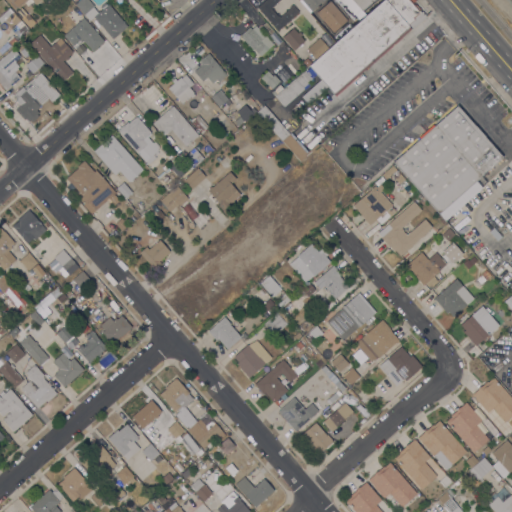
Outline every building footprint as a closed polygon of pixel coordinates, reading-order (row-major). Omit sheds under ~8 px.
[(40,0),(36,4),(32,0),(26,0),(18,8),(10,0),(9,0),(7,2),(5,0),(40,0)] [(127,26),(112,39),(94,18),(91,21),(85,14),(84,15),(75,4),(79,1),(78,0),(89,0),(94,6),(93,7),(98,12),(103,9),(101,7),(104,4),(106,6),(108,4),(127,26)] [(279,0),(270,8),(277,16),(278,15),(280,17),(290,8),(289,7),(292,4),(298,12),(278,30),(257,7),(264,0),(279,0)] [(420,12),(422,11),(426,16),(412,29),(411,28),(335,96),(327,87),(308,104),(301,96),(320,79),(316,74),(311,78),(313,80),(310,82),(309,81),(308,81),(309,82),(308,83),(310,85),(304,90),(304,89),(283,107),(275,97),(283,90),(358,23),(366,16),(384,0),(415,0),(412,3),(414,4),(415,3),(420,9),(419,10),(420,12)] [(323,0),(311,11),(301,0),(323,0)] [(373,0),(361,11),(366,16),(358,23),(338,0),(373,0)] [(347,20),(333,33),(316,13),(330,1),(347,20)] [(0,22),(3,26),(0,29),(0,15),(9,8),(28,29),(18,38),(3,20),(0,22)] [(35,22),(29,28),(21,19),(26,13),(35,22)] [(104,41),(92,51),(83,41),(81,42),(79,40),(73,46),(64,35),(83,18),(104,41)] [(255,25),(265,36),(273,44),(260,56),(253,49),(252,50),(242,38),(242,37),(240,35),(249,27),(251,29),(255,25)] [(297,33),(299,32),(301,34),(300,36),(304,41),(294,50),(282,37),(293,28),(297,33)] [(73,52),(68,56),(69,58),(66,60),(65,59),(62,61),(73,72),(63,81),(29,43),(39,35),(50,46),(60,38),(64,42),(73,52)] [(319,37),(328,47),(316,58),(307,49),(319,37)] [(0,59),(13,48),(20,57),(5,70),(8,74),(16,67),(19,71),(16,74),(20,78),(5,90),(0,84),(0,59)] [(219,82),(217,79),(212,83),(207,77),(202,81),(193,71),(200,66),(199,65),(201,63),(199,61),(208,53),(212,57),(211,58),(227,75),(219,82)] [(25,65),(36,55),(43,64),(32,73),(25,65)] [(267,71),(272,76),(274,75),(280,81),(277,83),(271,89),(260,77),(267,71)] [(59,95),(51,102),(48,98),(39,106),(40,107),(36,110),(38,113),(37,114),(38,116),(32,122),(30,120),(28,122),(25,118),(24,120),(15,109),(19,105),(15,100),(16,98),(13,95),(22,86),(23,87),(40,72),(59,95)] [(168,88),(173,83),(171,81),(174,78),(176,80),(180,77),(181,78),(185,74),(193,83),(189,87),(193,93),(194,95),(191,97),(190,96),(181,103),(168,88)] [(270,92),(278,85),(283,90),(275,97),(270,92)] [(231,103),(227,106),(224,102),(218,107),(210,97),(219,89),(231,103)] [(244,104),(253,114),(244,122),(236,112),(244,104)] [(198,135),(185,146),(171,129),(163,136),(152,123),(172,106),(198,135)] [(290,135),(291,134),(309,153),(300,161),(257,113),(264,106),(290,135)] [(457,106),(502,157),(475,181),(481,187),(444,220),(393,162),(457,106)] [(207,126),(204,129),(194,117),(198,114),(207,126)] [(150,133),(150,134),(147,137),(152,143),(153,141),(157,146),(158,147),(157,149),(158,150),(152,155),(155,158),(147,164),(117,130),(127,122),(128,123),(136,116),(150,132),(150,133)] [(239,116),(243,121),(238,126),(234,121),(239,116)] [(111,135),(121,147),(122,147),(142,169),(129,182),(119,171),(115,175),(94,151),(111,135)] [(207,154),(202,149),(207,144),(212,150),(207,154)] [(190,170),(181,159),(194,148),(195,149),(198,147),(201,150),(198,153),(203,159),(190,170)] [(91,214),(83,205),(85,203),(76,193),(78,192),(66,178),(77,168),(76,167),(84,160),(93,172),(96,170),(115,192),(113,194),(118,200),(113,205),(108,199),(91,214)] [(188,170),(179,178),(170,167),(179,160),(188,170)] [(392,165),(396,170),(385,179),(381,175),(392,165)] [(191,189),(183,180),(197,168),(205,177),(191,189)] [(224,209),(208,191),(208,190),(208,189),(210,187),(212,187),(229,172),(235,179),(230,183),(240,194),(224,209)] [(405,179),(399,184),(394,178),(400,174),(405,179)] [(392,205),(391,206),(395,211),(380,224),(376,219),(369,225),(352,205),(375,186),(376,187),(377,186),(374,182),(381,176),(384,180),(379,184),(383,188),(380,191),(392,205)] [(131,193),(125,198),(117,188),(123,183),(131,193)] [(180,206),(178,204),(170,211),(160,200),(176,185),(188,199),(180,206)] [(400,256),(390,245),(388,247),(380,238),(382,237),(378,232),(413,201),(421,210),(401,228),(403,230),(402,231),(406,235),(424,219),(432,228),(400,256)] [(182,206),(193,226),(200,222),(188,202),(182,206)] [(24,246),(9,229),(18,220),(29,210),(45,229),(34,239),(33,237),(24,246)] [(115,223),(121,218),(128,226),(121,231),(115,223)] [(0,228),(3,231),(4,231),(14,243),(10,247),(11,248),(8,251),(16,260),(3,270),(0,266),(0,228)] [(454,235),(447,241),(441,235),(448,228),(454,235)] [(118,234),(112,240),(109,235),(114,230),(118,234)] [(169,252),(158,261),(161,264),(155,270),(139,253),(146,246),(148,249),(159,240),(169,252)] [(314,276),(313,275),(305,283),(289,264),(298,256),(297,256),(311,244),(318,252),(322,248),(328,254),(325,256),(330,262),(314,276)] [(63,277),(57,270),(54,272),(48,265),(54,259),(53,258),(62,249),(78,267),(69,275),(67,273),(63,277)] [(427,259),(435,252),(446,264),(438,270),(439,271),(433,276),(438,281),(429,288),(425,283),(422,286),(411,273),(413,271),(407,264),(421,252),(427,259)] [(37,263),(28,270),(19,260),(28,253),(37,263)] [(462,263),(467,259),(472,265),(468,269),(462,263)] [(45,273),(39,278),(31,269),(37,264),(45,273)] [(333,265),(341,274),(339,276),(342,280),(344,278),(350,285),(335,299),(323,286),(320,289),(314,282),(333,265)] [(82,270),(90,279),(80,288),(72,280),(82,270)] [(481,275),(481,274),(485,270),(490,276),(480,284),(476,279),(481,275)] [(2,293),(0,290),(0,277),(3,275),(11,285),(10,286),(29,307),(23,313),(19,308),(18,309),(3,292),(2,293)] [(281,289),(272,297),(259,283),(268,275),(281,289)] [(456,279),(473,298),(453,317),(448,311),(447,313),(433,298),(456,279)] [(31,288),(24,293),(18,287),(25,281),(31,288)] [(41,301),(41,300),(48,294),(48,293),(56,287),(61,292),(53,298),(54,300),(48,306),(58,319),(49,326),(39,313),(40,312),(38,310),(37,310),(34,307),(41,301)] [(375,312),(342,340),(326,322),(341,308),(358,292),(375,312)] [(280,309),(276,305),(286,296),(290,300),(280,309)] [(511,298),(511,309),(511,310),(503,301),(510,296),(511,298)] [(498,325),(475,346),(463,332),(465,330),(460,324),(482,306),(498,325)] [(43,321),(37,326),(28,315),(34,310),(43,321)] [(274,336),(264,324),(279,310),(289,321),(286,323),(287,324),(274,336)] [(0,314),(2,317),(4,316),(10,324),(5,328),(0,321),(0,314)] [(111,345),(101,333),(104,330),(100,325),(109,317),(114,322),(121,315),(131,327),(111,345)] [(14,326),(12,323),(18,317),(21,320),(14,326)] [(227,349),(218,339),(216,340),(208,331),(224,317),(230,324),(229,324),(241,337),(227,349)] [(305,332),(299,326),(307,319),(312,325),(305,332)] [(355,343),(382,320),(391,330),(390,331),(399,341),(396,343),(395,343),(378,358),(377,357),(371,362),(355,343)] [(64,343),(52,328),(61,321),(73,335),(71,337),(64,343)] [(322,333),(315,339),(309,332),(316,326),(322,333)] [(77,342),(84,336),(85,336),(91,331),(97,337),(96,337),(106,348),(100,353),(101,353),(84,368),(71,353),(80,346),(77,342)] [(298,332),(301,336),(297,340),(293,336),(298,332)] [(19,342),(28,335),(34,342),(35,341),(37,343),(36,344),(48,358),(39,366),(19,342)] [(271,358),(248,378),(236,364),(238,362),(233,357),(247,345),(256,340),(271,358)] [(299,350),(295,345),(299,341),(303,346),(299,350)] [(5,353),(16,344),(24,355),(14,363),(5,353)] [(400,346),(409,357),(411,355),(421,366),(405,381),(403,378),(395,385),(378,366),(400,346)] [(63,387),(53,375),(57,372),(56,370),(58,369),(52,362),(62,353),(69,361),(73,358),(83,370),(63,387)] [(339,372),(330,362),(339,354),(348,364),(339,372)] [(0,372),(0,360),(3,358),(9,365),(11,364),(14,368),(13,369),(23,380),(14,388),(0,372)] [(274,402),(264,392),(262,393),(254,385),(282,359),(297,375),(289,382),(281,373),(275,378),(287,390),(274,402)] [(47,383),(48,382),(51,385),(50,386),(51,388),(52,387),(54,389),(53,390),(56,394),(47,402),(46,401),(37,408),(20,389),(30,380),(26,376),(27,375),(25,373),(34,365),(44,376),(42,377),(47,383)] [(360,376),(349,386),(341,377),(351,367),(360,376)] [(497,382),(496,383),(498,385),(499,384),(511,398),(511,416),(505,422),(493,408),(487,413),(471,395),(478,389),(477,389),(480,386),(481,387),(487,381),(487,382),(493,377),(497,382)] [(189,393),(184,397),(185,398),(182,401),(180,399),(178,400),(182,405),(174,412),(159,394),(164,390),(163,388),(175,378),(189,393)] [(0,397),(10,389),(23,403),(22,404),(32,415),(30,417),(30,418),(28,420),(28,419),(23,423),(24,423),(20,427),(19,426),(13,432),(2,420),(6,417),(5,415),(8,413),(9,414),(10,413),(8,411),(2,417),(0,414),(0,397)] [(304,409),(311,403),(318,411),(312,416),(312,417),(295,432),(277,411),(293,397),(304,409)] [(150,400),(161,412),(157,415),(158,416),(155,419),(154,417),(142,428),(132,417),(150,400)] [(481,420),(476,425),(488,439),(473,453),(450,426),(449,427),(445,423),(451,417),(450,416),(456,410),(459,407),(459,408),(465,402),(481,420)] [(336,410),(344,419),(331,431),(322,422),(336,410)] [(167,429),(176,421),(184,431),(175,439),(167,429)] [(443,425),(441,426),(443,428),(445,427),(466,452),(445,470),(417,438),(423,433),(423,432),(426,429),(426,430),(432,425),(433,426),(439,421),(443,425)] [(202,449),(194,440),(195,439),(187,430),(197,422),(203,429),(205,428),(206,429),(214,422),(222,431),(202,449)] [(326,435),(327,435),(333,441),(316,456),(304,442),(306,440),(301,435),(315,422),(326,435)] [(116,430),(118,431),(126,424),(138,437),(136,438),(138,439),(135,442),(134,440),(133,441),(139,448),(126,460),(107,438),(116,430)] [(170,443),(163,450),(154,441),(161,434),(170,443)] [(225,454),(218,445),(227,437),(235,446),(225,454)] [(429,457),(424,462),(436,476),(421,489),(397,462),(394,458),(399,454),(398,453),(404,447),(407,444),(414,439),(429,457)] [(511,446),(511,469),(503,478),(491,465),(497,460),(491,453),(506,440),(511,446)] [(158,453),(150,461),(141,451),(149,443),(158,453)] [(95,480),(80,462),(100,445),(110,457),(109,458),(115,464),(110,468),(111,469),(109,470),(108,469),(95,480)] [(491,468),(477,480),(475,477),(466,485),(462,479),(470,472),(468,470),(482,458),(491,468)] [(416,493),(401,507),(389,493),(383,497),(367,480),(373,474),(376,471),(377,471),(383,466),(384,467),(389,462),(416,493)] [(134,480),(127,487),(116,473),(124,466),(133,476),(132,477),(134,480)] [(93,488),(81,499),(78,496),(72,501),(57,484),(63,478),(62,478),(74,467),(93,488)] [(172,478),(165,484),(160,478),(167,472),(172,478)] [(255,507),(235,484),(244,476),(253,487),(263,478),(274,490),(255,507)] [(212,493),(203,501),(189,485),(198,478),(203,484),(204,483),(212,493)] [(381,500),(375,505),(381,511),(354,511),(345,501),(350,496),(350,495),(356,490),(355,489),(359,487),(365,481),(381,500)] [(120,498),(115,493),(121,488),(125,493),(120,498)] [(449,511),(437,498),(449,488),(454,494),(450,498),(458,507),(451,511),(449,511)] [(62,498),(58,501),(59,501),(55,505),(61,511),(34,511),(32,510),(31,511),(27,507),(31,503),(32,504),(36,501),(36,500),(41,495),(42,495),(49,489),(51,492),(54,489),(55,489),(63,497),(62,498)] [(90,496),(99,489),(107,498),(98,505),(90,496)] [(232,491),(250,511),(248,511),(218,511),(216,509),(222,504),(220,501),(232,491)] [(510,495),(511,497),(511,511),(494,511),(488,504),(497,496),(502,502),(509,495),(510,495)] [(183,511),(165,511),(161,506),(165,502),(168,506),(173,501),(183,511)]
